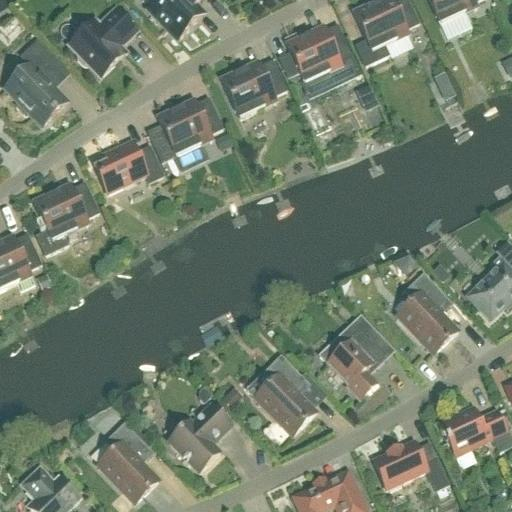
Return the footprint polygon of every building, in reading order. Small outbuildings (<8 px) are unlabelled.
[(177,46),(204,20),(196,11),(207,0),(161,0),(162,1),(147,16),(177,46)] [(391,6),(389,1),(353,18),(366,47),(355,52),(365,73),(389,62),(384,52),(408,41),(405,36),(418,30),(404,0),(391,6)] [(425,0),(440,31),(476,14),(474,9),(487,3),(485,0),(425,0)] [(68,51),(77,60),(77,65),(83,72),(88,72),(100,85),(126,60),(120,53),(137,37),(116,15),(99,31),(94,26),(68,51)] [(355,84),(360,81),(337,32),(324,38),(322,33),(286,50),(291,61),(281,66),(288,83),(299,78),(305,90),(328,79),(334,93),(355,83),(355,84)] [(30,72),(5,96),(41,133),(67,108),(39,79),(53,66),(37,48),(21,63),(30,72)] [(511,79),(511,61),(503,66),(510,81),(511,79)] [(221,85),(239,125),(276,108),(273,103),(286,97),(272,67),(259,73),(257,68),(221,85)] [(444,80),(434,85),(445,107),(454,103),(444,80)] [(373,102),(368,92),(356,98),(361,107),(373,102)] [(157,123),(176,163),(212,147),(209,142),(222,135),(208,105),(195,111),(193,107),(157,123)] [(107,200),(125,192),(122,185),(132,180),(135,187),(146,182),(149,189),(163,182),(149,153),(137,159),(131,148),(104,161),(107,168),(95,174),(107,200)] [(88,231),(86,226),(99,220),(84,190),(71,196),(69,191),(33,208),(47,237),(36,242),(45,262),(69,252),(64,242),(88,231)] [(511,216),(500,221),(507,234),(511,231),(511,216)] [(0,297),(31,283),(28,278),(41,271),(27,241),(14,247),(12,243),(0,248),(0,297)] [(497,259),(508,271),(511,266),(511,254),(507,249),(497,259)] [(408,285),(420,274),(408,263),(392,269),(408,285)] [(468,304),(490,327),(511,305),(511,280),(502,270),(468,304)] [(431,360),(432,361),(458,337),(457,336),(456,337),(436,315),(446,305),(423,281),(405,298),(414,307),(396,324),(397,324),(398,324),(432,360),(431,360)] [(374,375),(385,365),(353,331),(334,349),(334,353),(339,358),(327,370),(348,392),(347,393),(359,407),(377,390),(365,378),(371,371),(374,375)] [(291,441),(290,442),(291,443),(316,418),(315,417),(314,418),(294,397),(304,387),(280,363),(246,396),(255,405),(254,406),(255,407),(256,406),(291,441)] [(222,404),(231,413),(240,404),(231,395),(222,404)] [(189,428),(168,448),(199,480),(219,460),(211,451),(231,432),(211,412),(191,431),(189,428)] [(511,453),(511,451),(506,439),(496,418),(478,426),(473,415),(467,417),(438,431),(446,449),(448,448),(454,463),(492,446),(498,460),(511,453)] [(133,510),(133,511),(159,486),(158,485),(157,486),(137,465),(147,455),(124,431),(106,448),(114,457),(97,474),(98,474),(99,474),(133,509),(133,510)] [(373,468),(386,496),(400,489),(403,490),(410,487),(411,484),(426,477),(435,498),(449,492),(436,465),(423,470),(413,449),(400,455),(399,455),(386,461),(386,462),(373,468)] [(39,475),(22,492),(36,506),(29,511),(72,511),(79,505),(58,484),(53,489),(39,475)] [(362,511),(347,478),(293,504),(296,511),(362,511)]
